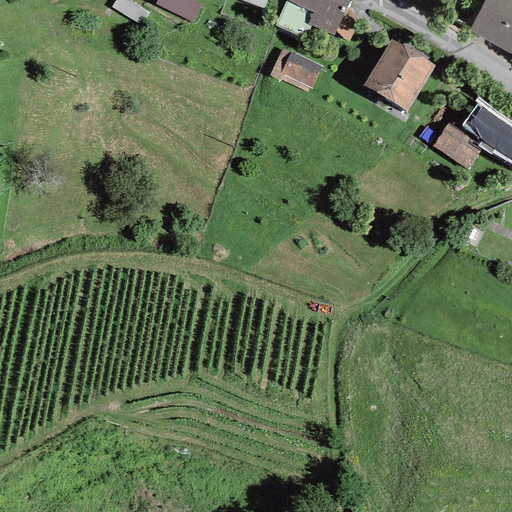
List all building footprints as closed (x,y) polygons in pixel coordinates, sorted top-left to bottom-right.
[(148,13),(127,0),(115,0),(111,7),(140,25),(148,13)] [(200,4),(191,0),(156,0),(155,4),(192,23),(200,4)] [(266,0),(240,0),(263,9),(266,0)] [(334,36),(349,0),(285,0),(275,26),(304,40),(310,25),(334,36)] [(511,0),(481,0),(467,30),(511,52),(511,0)] [(434,66),(390,40),(363,85),(405,111),(434,66)] [(282,48),(269,76),(280,81),(281,80),(307,92),(309,88),(311,89),(322,67),(282,48)] [(478,104),(462,126),(482,140),(479,144),(478,146),(481,148),(490,154),(492,152),(511,165),(511,121),(477,97),(473,101),(478,104)] [(467,170),(481,148),(478,146),(479,144),(448,124),(432,146),(467,170)]
